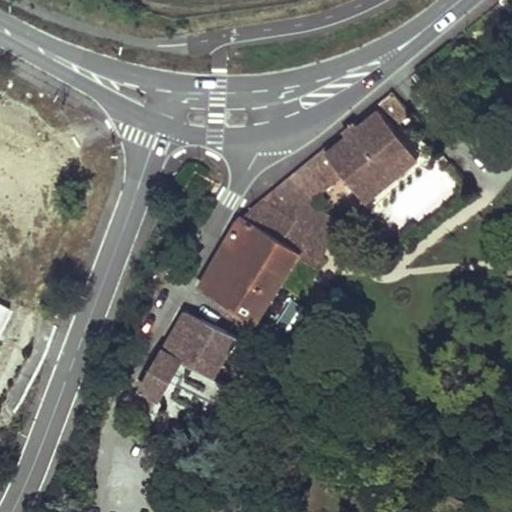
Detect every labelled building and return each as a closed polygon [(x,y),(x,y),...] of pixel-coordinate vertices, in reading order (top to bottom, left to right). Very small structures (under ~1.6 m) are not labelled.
[(511,0),(502,0),(511,10),(511,0)] [(308,204),(345,174),(367,200),(419,157),(394,127),(410,113),(392,92),(258,202),(250,209),(244,215),(240,219),(237,224),(214,262),(200,287),(218,299),(215,303),(222,307),(224,303),(254,323),(298,255),(317,267),(344,225),(321,210),(320,212),(308,204)] [(16,293),(0,285),(0,303),(9,308),(16,293)] [(320,307),(328,294),(317,287),(309,300),(320,307)] [(164,350),(214,376),(237,336),(186,311),(174,332),(164,350)] [(266,368),(272,357),(253,348),(247,359),(266,368)] [(132,404),(150,414),(175,367),(185,372),(179,384),(202,396),(204,392),(214,376),(164,350),(144,383),(132,404)] [(204,392),(219,400),(226,397),(232,386),(214,376),(204,392)]
